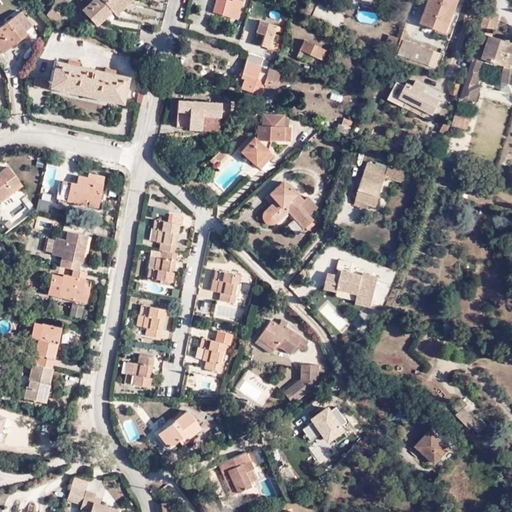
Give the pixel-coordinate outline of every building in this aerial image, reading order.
[(88,0),(81,7),(94,23),(111,9),(114,13),(129,0),(88,0)] [(215,0),(213,12),(235,18),(240,0),(239,0),(215,0)] [(459,0),(430,0),(422,22),(447,31),(459,0)] [(51,20),(58,22),(62,16),(50,7),(45,13),(47,16),(51,20)] [(500,15),(486,10),(481,27),(484,28),(495,31),(500,15)] [(0,30),(0,49),(2,51),(14,42),(17,46),(30,37),(27,33),(34,28),(23,14),(0,30)] [(259,43),(278,49),(283,35),(276,33),(275,36),(271,34),(274,28),(275,23),(259,17),(255,29),(262,32),(259,43)] [(493,36),(495,31),(484,28),(483,33),(493,36)] [(511,42),(493,36),(483,33),(475,54),(483,57),(507,65),(508,62),(511,63),(511,42)] [(327,50),(305,40),(300,49),(323,60),(327,50)] [(440,53),(404,41),(399,54),(434,68),(440,53)] [(14,42),(2,51),(5,56),(17,46),(14,42)] [(262,91),(265,92),(272,69),(268,68),(266,75),(258,73),(263,58),(248,53),(240,77),(244,78),(241,88),(261,94),(262,91)] [(478,72),(483,57),(475,54),(470,69),(478,72)] [(68,64),(55,61),(50,82),(36,79),(34,87),(48,90),(49,88),(123,105),(128,77),(116,74),(116,71),(104,69),(104,72),(80,66),(80,63),(69,60),(68,64)] [(272,69),(265,92),(272,94),(279,72),(272,69)] [(470,69),(469,69),(459,99),(475,105),(482,83),(478,82),(481,72),(478,72),(470,69)] [(234,85),(241,88),(244,78),(240,77),(238,76),(234,85)] [(392,100),(404,107),(408,101),(424,109),(434,113),(441,100),(407,82),(401,93),(397,91),(392,100)] [(458,95),(460,84),(453,82),(451,94),(458,95)] [(408,101),(404,107),(421,114),(424,109),(408,101)] [(218,120),(221,120),(227,120),(228,104),(178,102),(176,127),(200,129),(201,116),(218,117),(218,120)] [(457,108),(452,124),(468,128),(472,112),(457,108)] [(255,166),(268,153),(272,143),(290,143),(291,129),(289,129),(289,116),(262,115),(262,128),(258,127),(258,142),(255,139),(241,153),(255,166)] [(221,130),(221,120),(218,120),(218,117),(201,116),(200,129),(221,130)] [(444,130),(443,132),(446,134),(447,130),(449,131),(451,123),(445,122),(443,129),(444,130)] [(348,128),(337,123),(335,129),(346,134),(348,128)] [(312,138),(318,133),(314,127),(308,132),(312,138)] [(308,141),(303,146),(307,151),(312,146),(308,141)] [(222,148),(209,160),(215,166),(227,154),(222,148)] [(273,158),(268,153),(255,166),(259,171),(273,158)] [(369,205),(373,207),(379,209),(388,180),(406,185),(410,175),(392,169),(391,171),(371,164),(358,200),(369,204),(369,205)] [(0,202),(21,187),(8,169),(0,175),(0,202)] [(88,201),(87,207),(97,209),(104,177),(94,175),(93,181),(81,178),(79,186),(62,182),(57,199),(72,203),(75,204),(76,198),(88,201)] [(293,194),(282,183),(269,194),(276,202),(272,206),(262,216),(262,219),(264,222),(267,224),(270,225),(273,225),(275,224),(288,212),(304,229),(313,221),(309,216),(298,205),(303,201),(295,193),(293,194)] [(269,194),(264,198),(272,206),(276,202),(269,194)] [(308,197),(303,201),(298,205),(309,216),(318,208),(308,197)] [(39,198),(37,210),(48,213),(51,201),(39,198)] [(75,204),(87,207),(88,201),(76,198),(75,204)] [(372,210),(373,207),(369,205),(369,204),(358,200),(357,205),(372,210)] [(175,251),(176,243),(173,242),(175,231),(178,232),(180,221),(183,222),(184,213),(171,210),(169,219),(156,216),(154,227),(158,228),(156,240),(160,241),(159,248),(162,248),(161,256),(156,255),(154,267),(149,266),(147,276),(171,280),(173,271),(171,270),(173,259),(176,259),(177,251),(175,251)] [(158,228),(154,227),(152,226),(150,238),(156,240),(158,228)] [(62,258),(59,268),(72,271),(77,272),(78,265),(80,266),(83,250),(81,249),(84,237),(68,233),(66,242),(56,239),(52,256),(62,258)] [(341,258),(335,253),(321,269),(327,274),(341,258)] [(148,266),(149,266),(154,267),(156,255),(150,254),(148,266)] [(339,261),(338,270),(351,272),(352,262),(339,261)] [(51,276),(47,297),(86,305),(91,283),(86,282),(87,274),(85,274),(77,272),(72,271),(71,278),(62,275),(62,277),(61,279),(56,278),(57,277),(51,276)] [(218,273),(215,282),(221,284),(218,294),(222,295),(221,303),(235,306),(236,298),(234,298),(236,287),(239,288),(241,279),(218,273)] [(354,286),(328,279),(324,292),(357,301),(356,304),(367,307),(373,285),(355,280),(354,286)] [(221,284),(215,282),(214,282),(211,292),(218,294),(221,284)] [(199,310),(211,313),(214,299),(202,296),(199,310)] [(142,302),(140,312),(145,313),(143,324),(147,325),(146,334),(160,336),(162,328),(159,327),(161,316),(164,317),(166,307),(142,302)] [(216,316),(229,317),(230,307),(217,305),(216,316)] [(145,313),(140,312),(138,311),(136,323),(143,324),(145,313)] [(286,328),(287,326),(290,323),(284,319),(281,325),(286,328)] [(311,341),(287,326),(286,328),(281,325),(273,320),(261,338),(277,348),(280,344),(293,353),(299,345),(306,349),(311,341)] [(61,328),(41,323),(41,324),(33,322),(29,336),(38,338),(34,352),(54,358),(61,328)] [(201,336),(199,346),(204,348),(201,359),(206,360),(205,367),(218,370),(220,363),(218,362),(221,352),(223,352),(225,343),(229,344),(232,334),(217,330),(214,340),(201,336)] [(274,353),(277,348),(261,338),(258,342),(274,353)] [(204,348),(199,346),(198,346),(195,357),(201,359),(204,348)] [(152,386),(154,377),(151,376),(152,365),(156,366),(157,358),(142,355),(141,362),(136,362),(134,373),(129,372),(127,382),(152,386)] [(32,357),(30,364),(32,365),(51,369),(52,361),(32,357)] [(127,371),(129,372),(134,373),(136,362),(129,360),(127,371)] [(301,385),(288,396),(294,404),(318,383),(318,364),(301,364),(301,379),(301,385)] [(45,393),(51,369),(32,365),(26,388),(24,387),(21,399),(36,403),(36,402),(39,392),(45,393)] [(284,392),(288,396),(301,385),(301,379),(284,392)] [(47,393),(45,393),(39,392),(36,402),(45,404),(47,393)] [(459,412),(465,407),(468,404),(462,398),(454,406),(459,412)] [(479,422),(465,407),(459,412),(458,414),(471,429),(473,426),(479,422)] [(182,438),(184,440),(200,429),(187,411),(156,435),(166,449),(176,442),(182,438)] [(482,419),(479,422),(473,426),(479,432),(487,424),(482,419)] [(285,448),(285,449),(289,458),(307,449),(308,451),(315,448),(309,436),(302,439),(297,426),(278,435),(282,443),(283,444),(285,443),(287,447),(285,448)] [(436,463),(452,446),(441,437),(432,428),(417,445),(436,463)] [(441,437),(452,446),(458,439),(447,429),(441,437)] [(227,471),(237,492),(249,486),(248,482),(255,479),(251,469),(252,468),(245,452),(218,464),(222,473),(227,471)] [(232,494),(237,492),(227,471),(222,473),(232,494)] [(94,498),(95,494),(85,491),(80,510),(88,511),(117,511),(118,510),(100,504),(100,500),(94,498)]
